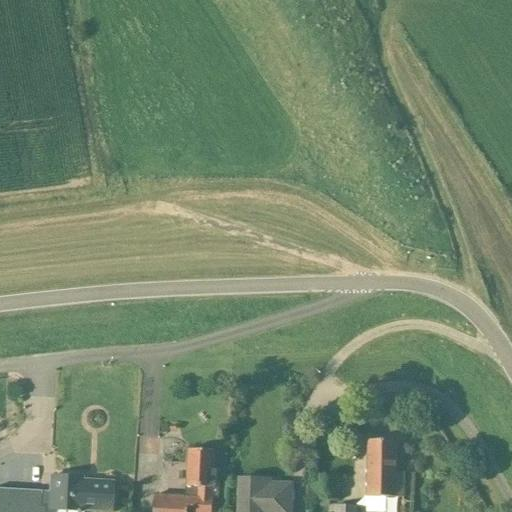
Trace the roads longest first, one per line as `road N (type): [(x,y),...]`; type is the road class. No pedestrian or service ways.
road 1 (unclassified): [(511,500),(458,415),(436,397),(394,385),(327,393),(326,382),(350,348),(383,329),(421,325),(499,347)]
road 2 (track): [(0,225),(119,208),(161,213),(278,244),(358,272),(365,283)]
road 3 (unclassified): [(0,369),(206,344),(343,298),(351,283)]
road 4 (tertiary): [(0,306),(118,291),(351,283)]
road 5 (track): [(392,10),(380,46),(473,263),(464,304)]
road 6 (tertiary): [(499,347),(452,293),(365,283)]
